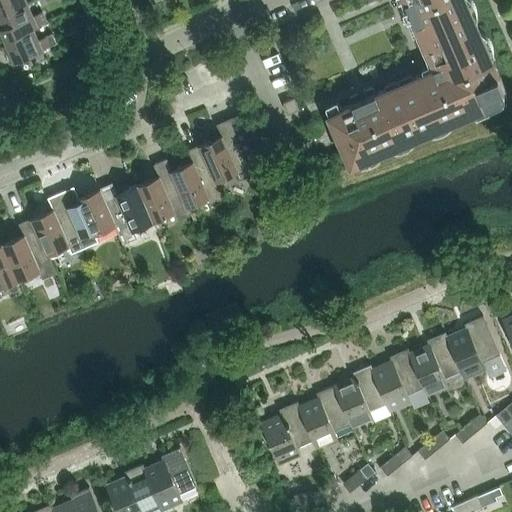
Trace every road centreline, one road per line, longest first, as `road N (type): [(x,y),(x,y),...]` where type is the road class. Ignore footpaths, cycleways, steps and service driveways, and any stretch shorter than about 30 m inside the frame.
road 1 (residential): [(0,181),(127,122),(149,58)]
road 2 (residential): [(344,511),(502,443)]
